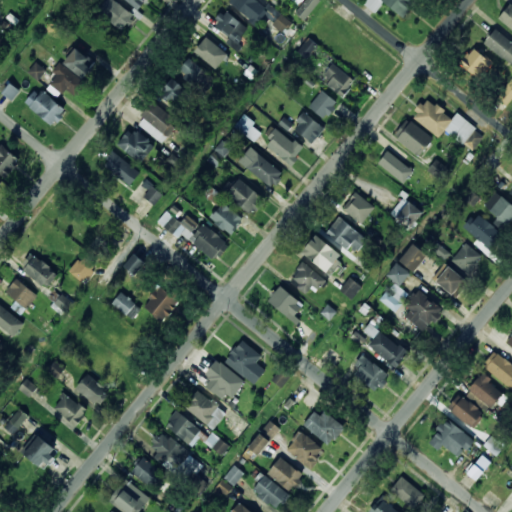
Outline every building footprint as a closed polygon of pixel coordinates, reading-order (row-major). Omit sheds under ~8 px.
[(101,0),(94,6),(118,32),(131,19),(113,0),(101,0)] [(123,0),(137,9),(142,0),(123,0)] [(230,0),(227,4),(253,26),(266,11),(253,0),(230,0)] [(320,1),(318,0),(305,0),(294,13),(303,21),(320,1)] [(367,0),(364,4),(374,13),(382,3),(400,19),(414,2),(411,0),(367,0)] [(511,8),(507,5),(497,20),(511,30),(511,8)] [(340,58),(349,47),(338,38),(347,26),(326,10),(308,33),(340,58)] [(248,28),(221,12),(211,28),(237,45),(248,28)] [(282,33),(292,23),(282,13),(272,24),(282,33)] [(511,67),(511,44),(494,29),(482,43),(511,67)] [(307,60),(318,44),(308,37),(297,52),(307,60)] [(193,52),(215,71),(227,57),(205,38),(193,52)] [(93,63),(71,48),(48,82),(70,97),(93,63)] [(490,66),(473,49),(457,65),(474,82),(490,66)] [(176,74),(202,95),(214,80),(188,59),(176,74)] [(39,80),(47,70),(36,62),(28,72),(39,80)] [(319,80),(341,98),(354,82),(332,64),(319,80)] [(173,108),(187,97),(175,79),(160,90),(173,108)] [(511,79),(494,101),(503,109),(511,98),(511,79)] [(2,93),(13,101),(20,90),(10,83),(2,93)] [(54,127),(67,111),(42,91),(30,107),(54,127)] [(307,109),(323,121),(337,103),(321,91),(307,109)] [(444,131),(471,151),(482,136),(455,115),(452,120),(424,99),(410,117),(438,138),(444,131)] [(137,123),(162,143),(178,123),(152,103),(137,123)] [(323,130),(304,113),(290,128),(309,145),(323,130)] [(235,127),(255,142),(262,133),(253,127),(256,123),(244,114),(235,127)] [(418,157),(431,140),(407,120),(394,138),(418,157)] [(141,164),(154,146),(130,128),(116,146),(141,164)] [(301,150),(275,128),(262,144),(288,166),(301,150)] [(215,150),(225,156),(231,147),(221,141),(215,150)] [(0,174),(5,179),(21,163),(1,143),(0,144),(0,174)] [(377,164),(405,183),(408,177),(422,186),(430,174),(414,163),(412,166),(386,149),(377,164)] [(128,187),(139,173),(112,152),(102,165),(128,187)] [(245,167),(269,189),(281,176),(257,154),(245,167)] [(427,170),(440,180),(449,169),(437,159),(427,170)] [(247,216),(262,203),(240,179),(225,192),(247,216)] [(144,196),(155,205),(163,195),(152,186),(144,196)] [(465,199),(472,206),(480,198),(472,191),(465,199)] [(381,214),(351,193),(341,208),(370,229),(381,214)] [(485,209),(505,229),(511,222),(511,208),(499,195),(485,209)] [(394,220),(407,231),(422,214),(408,202),(394,220)] [(240,222),(222,203),(208,217),(227,236),(240,222)] [(485,250),(499,236),(477,213),(462,226),(485,250)] [(325,234),(352,257),(366,240),(339,217),(325,234)] [(215,262),(227,245),(200,225),(188,242),(215,262)] [(324,274),(339,256),(314,236),(299,254),(324,274)] [(432,250),(446,260),(450,253),(437,244),(432,250)] [(467,276),(482,259),(466,244),(450,261),(467,276)] [(397,262),(410,274),(424,257),(411,246),(397,262)] [(123,265),(134,274),(145,262),(134,253),(123,265)] [(21,267),(44,290),(57,277),(35,254),(21,267)] [(80,284),(96,268),(83,255),(68,271),(80,284)] [(323,281),(303,263),(288,279),(308,297),(323,281)] [(453,300),(466,285),(446,268),(433,283),(453,300)] [(340,290),(352,299),(362,287),(350,277),(340,290)] [(38,297),(18,279),(6,291),(17,302),(13,306),(22,314),(38,297)] [(159,322),(177,304),(160,287),(142,305),(159,322)] [(303,305),(279,287),(266,304),(289,322),(303,305)] [(399,311),(420,333),(441,314),(420,292),(399,311)] [(111,303),(130,320),(139,310),(121,293),(111,303)] [(399,305),(386,293),(380,300),(393,311),(399,305)] [(72,304),(59,295),(52,305),(65,314),(72,304)] [(0,324),(10,334),(21,322),(0,301),(0,324)] [(336,310),(327,305),(321,314),(330,319),(336,310)] [(111,330),(104,339),(128,360),(144,341),(129,329),(121,339),(111,330)] [(367,347),(394,370),(407,355),(380,332),(367,347)] [(255,364),(260,357),(241,341),(224,362),(253,385),(264,371),(255,364)] [(122,369),(99,351),(87,366),(110,384),(122,369)] [(511,366),(491,354),(482,370),(511,387),(511,366)] [(388,377),(361,356),(348,372),(375,394),(388,377)] [(47,371),(58,377),(65,366),(54,360),(47,371)] [(230,399),(244,384),(217,360),(203,375),(209,380),(204,386),(220,400),(225,394),(230,399)] [(96,407),(108,392),(86,374),(74,389),(96,407)] [(488,411),(503,393),(481,374),(466,391),(488,411)] [(19,388),(30,396),(37,386),(25,378),(19,388)] [(212,431),(226,413),(197,391),(183,408),(212,431)] [(86,409),(60,395),(51,413),(76,426),(86,409)] [(483,416),(459,396),(447,410),(471,430),(483,416)] [(15,433),(27,414),(17,408),(5,427),(15,433)] [(342,428),(317,408),(303,426),(329,446),(342,428)] [(193,447),(203,432),(175,413),(165,428),(193,447)] [(425,441),(435,452),(442,445),(456,459),(472,444),(448,419),(425,441)] [(284,449),(308,470),(323,452),(299,431),(284,449)] [(193,480),(203,466),(161,433),(150,447),(193,480)] [(269,441),(259,433),(248,447),(257,455),(269,441)] [(42,468),(59,451),(43,436),(26,453),(42,468)] [(488,437),(483,446),(497,454),(502,445),(488,437)] [(475,480),(489,464),(481,457),(467,473),(475,480)] [(130,472),(151,493),(165,479),(144,458),(130,472)] [(266,474),(289,493),(302,477),(279,458),(266,474)] [(214,491),(224,499),(243,474),(233,466),(214,491)] [(275,511),(288,495),(262,476),(249,493),(275,511)] [(425,498),(401,477),(390,490),(413,511),(425,498)] [(499,505),(509,495),(495,481),(485,491),(499,505)] [(111,503),(121,511),(137,511),(148,500),(128,483),(111,503)] [(396,511),(378,499),(369,511),(396,511)] [(248,511),(237,503),(230,511),(248,511)]
